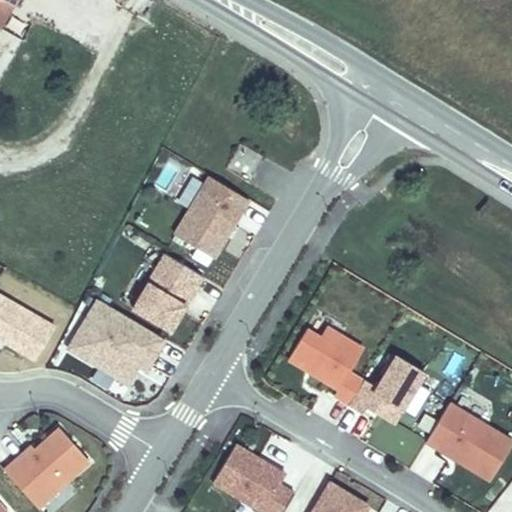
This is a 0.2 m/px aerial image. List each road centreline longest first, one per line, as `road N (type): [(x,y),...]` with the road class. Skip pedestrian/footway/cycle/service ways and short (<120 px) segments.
road 1 (residential): [(212,377),(383,91)]
road 2 (residential): [(212,377),(441,511)]
road 3 (residential): [(162,455),(63,395),(0,398)]
road 4 (secondary): [(230,0),(383,91)]
road 5 (secondary): [(383,91),(511,163)]
